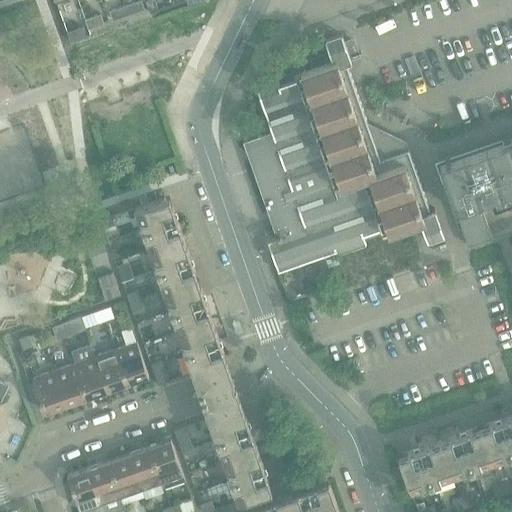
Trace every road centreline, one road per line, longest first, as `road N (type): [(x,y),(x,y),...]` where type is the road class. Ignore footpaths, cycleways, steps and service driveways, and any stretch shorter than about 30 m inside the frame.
road 1 (tertiary): [(278,360),(199,127),(202,104),(253,0)]
road 2 (residential): [(41,478),(60,442),(278,360)]
road 3 (tertiary): [(376,511),(343,423),(278,360)]
